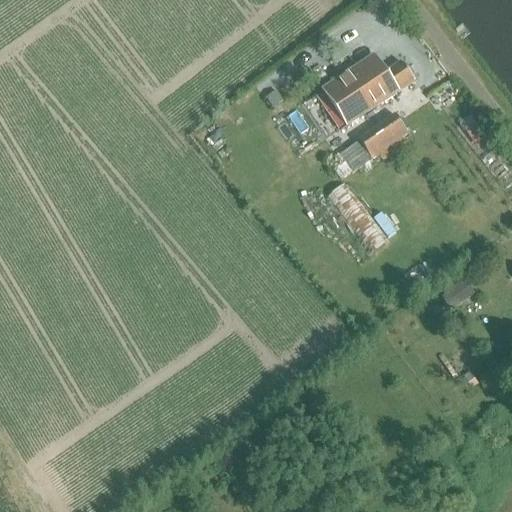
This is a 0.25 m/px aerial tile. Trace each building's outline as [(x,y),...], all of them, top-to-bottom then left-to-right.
[(322,93),(346,128),(413,83),(401,66),(385,76),(373,59),(322,93)] [(275,92),(265,99),(271,108),(282,101),(275,92)] [(357,142),(359,144),(338,158),(342,165),(332,173),(339,183),(357,170),(358,171),(407,137),(394,117),(357,142)] [(388,243),(344,185),(327,198),(371,256),(388,243)] [(474,296),(463,282),(440,299),(450,314),(474,296)]
